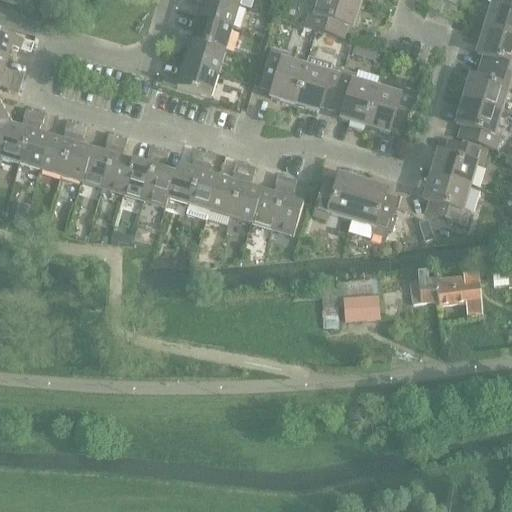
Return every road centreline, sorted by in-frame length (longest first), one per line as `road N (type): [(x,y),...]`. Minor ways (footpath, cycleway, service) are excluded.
road 1 (unclassified): [(511,363),(196,389),(0,379)]
road 2 (residential): [(410,176),(299,143),(235,145),(147,133),(32,98),(51,38)]
road 3 (residential): [(410,176),(452,42),(397,25),(406,0)]
road 4 (residential): [(163,0),(145,65),(51,38)]
